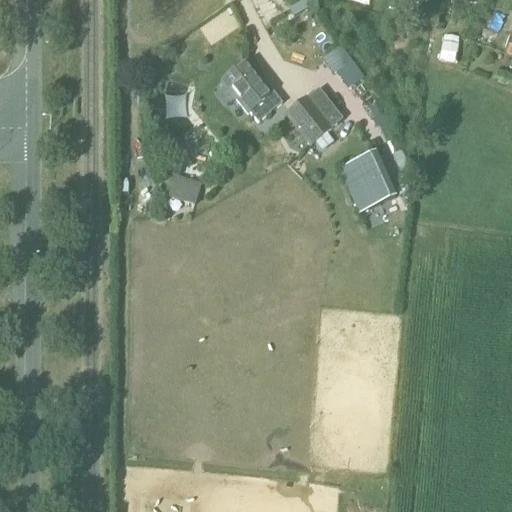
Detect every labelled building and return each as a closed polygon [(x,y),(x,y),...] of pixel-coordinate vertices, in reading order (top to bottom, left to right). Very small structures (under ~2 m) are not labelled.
[(461,0),(462,0),(496,15),(502,0),(461,0)] [(323,63),(334,80),(339,77),(350,93),(366,83),(342,49),(323,63)] [(244,67),(221,85),(222,86),(218,89),(216,94),(218,98),(224,105),(227,108),(232,106),(236,103),(247,117),(249,115),(257,125),(281,106),(270,92),(267,95),(244,67)] [(308,100),(285,117),(310,149),(332,132),(308,100)] [(337,173),(357,217),(395,198),(375,155),(337,173)] [(198,193),(164,183),(159,201),(193,211),(198,193)]
